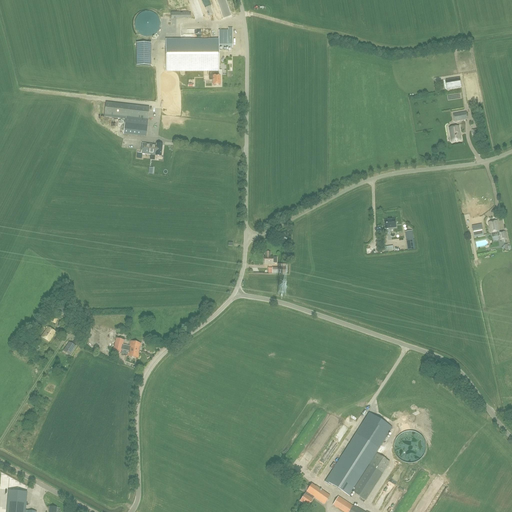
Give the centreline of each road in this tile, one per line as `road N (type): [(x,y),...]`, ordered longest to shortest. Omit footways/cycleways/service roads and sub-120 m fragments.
road 1 (unclassified): [(511,438),(445,360),(234,293)]
road 2 (unclassified): [(245,236),(366,180),(511,151)]
road 3 (unclassified): [(131,511),(147,372),(234,293)]
road 4 (unclassified): [(245,236),(247,71),(239,0)]
